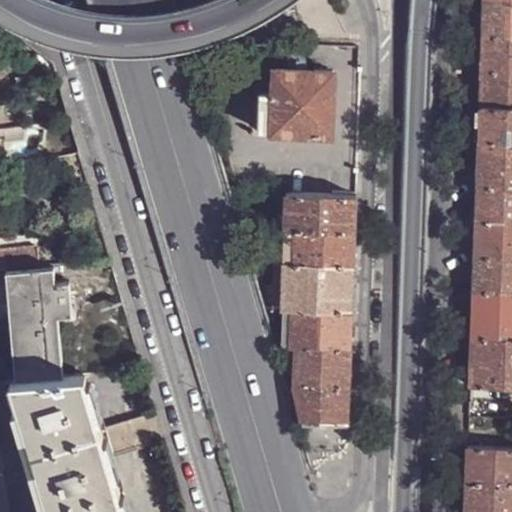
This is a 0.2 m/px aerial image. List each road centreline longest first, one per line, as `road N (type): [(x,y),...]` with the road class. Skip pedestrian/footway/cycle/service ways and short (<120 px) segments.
road 1 (residential): [(66,0),(216,511)]
road 2 (secondary): [(113,0),(261,511)]
road 3 (secondary): [(365,0),(377,76),(361,474),(353,504),(338,511)]
road 4 (motorway): [(403,511),(422,0)]
road 5 (primary): [(382,511),(400,0)]
road 6 (primary): [(427,511),(442,0)]
road 7 (secondary): [(291,484),(149,0)]
road 8 (motorway): [(8,0),(41,18),(138,33),(254,0)]
